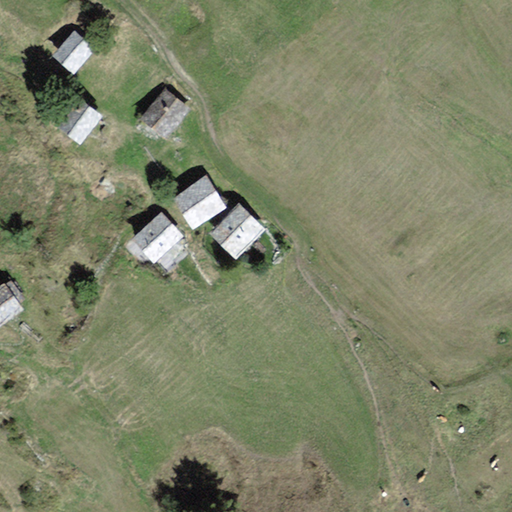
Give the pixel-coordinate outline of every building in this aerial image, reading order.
[(91,55),(72,39),(51,64),(69,80),(91,55)] [(185,113),(163,96),(141,124),(163,141),(185,113)] [(100,120),(78,105),(60,132),(83,147),(100,120)] [(222,210),(202,182),(173,202),(193,230),(222,210)] [(263,234),(239,210),(212,238),(236,261),(263,234)] [(180,239),(161,220),(134,246),(152,265),(180,239)] [(0,323),(18,310),(1,288),(0,289),(0,323)]
